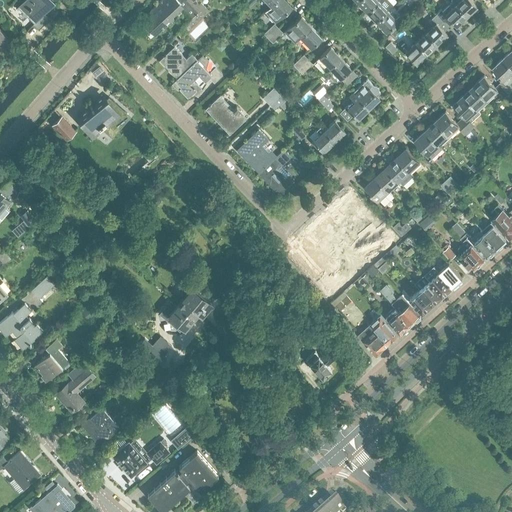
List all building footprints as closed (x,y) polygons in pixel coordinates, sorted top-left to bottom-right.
[(23,0),(16,8),(38,29),(49,18),(44,13),(55,1),(54,0),(23,0)] [(173,16),(170,13),(180,2),(178,0),(160,0),(159,1),(141,19),(146,23),(148,21),(151,25),(149,27),(150,27),(151,26),(156,32),(173,16)] [(187,0),(188,1),(198,11),(200,9),(205,14),(209,10),(199,0),(187,0)] [(286,0),(276,0),(271,5),(265,11),(274,21),(281,16),(291,6),(286,0)] [(356,0),(357,0),(366,10),(376,0),(356,0)] [(388,9),(378,0),(376,0),(366,10),(376,20),(388,9)] [(451,0),(453,1),(452,1),(466,16),(476,6),(470,0),(451,0)] [(198,11),(188,1),(182,7),(192,17),(198,11)] [(466,16),(452,1),(442,11),(441,9),(436,13),(436,14),(449,27),(453,23),(456,26),(466,16)] [(198,11),(192,17),(185,24),(185,25),(177,33),(180,37),(205,14),(200,9),(198,11)] [(397,20),(388,9),(376,20),(386,31),(397,20)] [(449,27),(436,14),(429,21),(432,25),(425,32),(437,44),(447,34),(444,31),(449,27)] [(300,36),(311,26),(301,15),(284,32),(285,33),(285,35),(288,38),(290,38),(294,42),(301,36),(300,36)] [(268,38),(278,28),(274,23),(264,33),(268,38)] [(321,36),(311,26),(300,36),(301,36),(310,46),(321,36)] [(390,32),(391,33),(395,37),(402,30),(397,26),(390,32)] [(0,49),(11,40),(0,27),(0,49)] [(278,28),(268,38),(272,42),(283,32),(278,28)] [(425,32),(415,41),(426,53),(437,44),(425,32)] [(426,53),(415,41),(405,51),(416,63),(426,53)] [(177,78),(197,59),(195,57),(190,62),(174,45),(160,59),(177,78)] [(326,70),(340,57),(330,46),(320,56),(316,60),(326,70)] [(197,59),(177,78),(175,80),(173,82),(187,97),(189,95),(193,91),(196,94),(197,92),(198,93),(202,88),(195,81),(194,82),(192,80),(198,74),(205,80),(208,77),(214,83),(222,75),(215,68),(210,73),(206,69),(209,60),(205,55),(204,56),(203,54),(197,59)] [(298,69),(308,59),(303,54),(293,64),(294,65),(291,68),(294,72),(298,69)] [(511,64),(504,56),(492,67),(503,79),(499,83),(509,93),(511,90),(511,88),(509,85),(511,81),(511,64)] [(340,57),(326,70),(330,75),(330,77),(333,81),(336,81),(350,68),(340,57)] [(312,63),(308,59),(298,69),(302,73),(312,63)] [(342,80),(347,84),(357,74),(353,70),(342,80)] [(484,75),(473,85),(487,100),(497,91),(504,98),(509,93),(499,83),(495,87),(484,75)] [(367,78),(356,90),(371,105),(379,97),(377,95),(380,92),(379,91),(379,90),(379,88),(378,87),(378,86),(377,86),(376,85),(375,85),(373,85),(367,78)] [(473,85),(464,94),(478,109),(487,100),(473,85)] [(269,103),(279,93),(273,87),(263,97),(269,103)] [(371,105),(356,90),(349,96),(353,100),(344,108),(352,115),(354,113),(358,118),(371,105)] [(104,92),(75,116),(92,136),(102,128),(112,137),(131,115),(104,92)] [(285,99),(279,93),(269,103),(275,109),(285,99)] [(326,98),(323,94),(318,99),(328,109),(333,105),(326,98)] [(478,109),(464,94),(453,103),(464,115),(461,119),(470,129),(472,127),(473,123),(471,121),(481,112),(478,109)] [(229,133),(240,123),(246,117),(236,106),(234,109),(220,95),(206,108),(229,133)] [(284,109),(289,104),(285,100),(280,105),(284,109)] [(446,111),(435,121),(449,136),(458,127),(465,134),(470,129),(461,119),(457,122),(446,111)] [(75,130),(62,115),(53,124),(66,138),(75,130)] [(324,130),(334,140),(345,130),(335,120),(324,130)] [(449,136),(435,121),(425,130),(439,144),(449,136)] [(298,135),(302,131),(296,124),(291,129),(298,135)] [(334,140),(324,130),(320,126),(316,130),(320,134),(314,140),(324,150),(334,140)] [(258,172),(276,155),(270,149),(268,151),(262,144),(268,139),(258,129),(237,149),(258,172)] [(439,144),(425,130),(415,139),(432,158),(443,148),(439,144)] [(301,139),(298,135),(293,139),(303,150),(307,146),(301,139)] [(396,157),(409,171),(420,161),(406,147),(396,157)] [(284,148),(276,155),(258,172),(278,193),(294,179),(288,172),(285,175),(279,167),(291,155),(284,148)] [(386,166),(399,181),(400,180),(414,176),(409,171),(396,157),(386,166)] [(474,171),(479,167),(475,162),(470,166),(474,171)] [(386,166),(376,176),(389,190),(399,181),(386,166)] [(389,190),(376,176),(365,185),(379,200),(379,199),(384,204),(393,195),(389,190)] [(446,180),(454,189),(458,184),(450,176),(446,180)] [(454,189),(446,180),(441,184),(449,193),(454,189)] [(0,217),(2,219),(9,211),(5,208),(10,201),(0,192),(0,217)] [(444,198),(439,193),(434,197),(439,203),(444,198)] [(450,196),(442,203),(445,207),(453,200),(450,196)] [(341,224),(351,234),(356,229),(359,232),(378,215),(365,201),(361,206),(352,197),(338,210),(347,219),(341,224)] [(433,207),(429,203),(424,207),(428,212),(433,207)] [(492,219),(494,221),(508,236),(510,238),(511,238),(511,215),(509,215),(498,203),(494,207),(499,212),(492,219)] [(35,221),(27,210),(20,215),(29,226),(35,221)] [(418,221),(423,217),(419,211),(413,216),(418,221)] [(431,214),(420,223),(426,229),(437,220),(431,214)] [(342,238),(348,243),(354,237),(351,234),(341,224),(336,229),(327,220),(314,233),(330,251),(342,238)] [(402,225),(398,221),(393,226),(402,235),(411,226),(406,222),(402,225)] [(508,236),(494,221),(492,223),(491,222),(482,230),(484,233),(497,247),(500,248),(503,245),(503,241),(506,238),(508,236)] [(487,255),(473,239),(470,235),(458,223),(453,228),(463,238),(462,239),(463,240),(457,246),(459,249),(469,260),(463,264),(469,270),(474,266),(475,266),(478,267),(482,264),(482,261),(485,257),(487,255)] [(424,234),(420,229),(414,234),(418,239),(424,234)] [(497,247),(484,233),(481,235),(479,233),(473,239),(487,255),(491,256),(494,253),(494,250),(497,247)] [(387,252),(392,257),(401,249),(396,244),(387,252)] [(306,251),(301,245),(291,255),(304,268),(313,276),(329,261),(316,247),(311,252),(308,249),(306,251)] [(411,247),(405,252),(409,256),(415,251),(411,247)] [(444,251),(451,259),(455,255),(448,247),(444,251)] [(0,260),(3,265),(11,258),(4,249),(0,252),(0,260)] [(392,257),(387,252),(375,263),(379,268),(383,272),(391,265),(387,260),(392,257)] [(446,265),(439,271),(453,286),(462,277),(447,260),(444,263),(446,265)] [(371,266),(367,271),(372,277),(377,272),(371,266)] [(453,286),(439,271),(430,280),(443,295),(453,286)] [(361,277),(368,285),(373,281),(366,273),(361,277)] [(426,283),(420,288),(433,303),(443,295),(430,280),(427,276),(423,280),(426,283)] [(31,289),(39,298),(51,287),(43,278),(31,289)] [(171,315),(167,320),(179,330),(183,325),(184,326),(200,308),(205,310),(211,302),(198,291),(200,288),(189,279),(188,280),(187,280),(187,281),(186,281),(186,282),(185,284),(184,286),(184,288),(184,289),(184,290),(184,292),(184,293),(184,294),(185,294),(185,295),(170,314),(171,315)] [(0,300),(8,293),(0,283),(0,300)] [(420,314),(401,293),(396,298),(392,293),(394,291),(387,283),(381,289),(384,293),(395,306),(411,323),(414,321),(417,321),(421,317),(421,315),(420,314)] [(433,303),(420,288),(415,293),(410,298),(403,290),(402,291),(403,292),(401,293),(420,314),(423,312),(433,303)] [(345,304),(341,300),(336,305),(340,309),(345,304)] [(6,330),(9,333),(12,330),(17,336),(14,339),(22,348),(34,338),(33,337),(42,329),(36,322),(35,323),(27,314),(31,310),(25,303),(14,312),(12,311),(0,321),(0,329),(3,333),(6,330)] [(411,323),(395,306),(386,315),(401,332),(404,332),(407,329),(408,326),(411,323)] [(369,324),(387,344),(399,334),(385,319),(380,324),(378,321),(377,322),(372,316),(369,319),(372,322),(369,324)] [(387,344),(369,324),(358,334),(363,340),(376,354),(387,344)] [(46,382),(69,361),(58,348),(62,344),(56,338),(45,347),(49,352),(35,365),(43,374),(41,376),(46,382)] [(145,338),(138,346),(144,352),(157,363),(164,355),(151,344),(145,338)] [(237,354),(244,347),(241,343),(233,350),(237,354)] [(331,369),(327,364),(337,355),(331,347),(320,356),(315,350),(306,358),(322,377),(331,369)] [(84,401),(75,392),(94,375),(82,361),(69,373),(74,379),(63,388),(65,390),(58,396),(72,412),(84,401)] [(129,387),(134,383),(135,384),(137,382),(133,377),(126,382),(129,387)] [(91,443),(96,448),(105,441),(103,439),(118,426),(102,407),(90,417),(91,419),(84,424),(96,438),(91,443)] [(195,434),(187,425),(185,427),(187,430),(172,442),(178,448),(195,434)] [(0,446),(9,438),(0,427),(0,446)] [(156,463),(169,451),(160,440),(142,456),(136,450),(141,445),(135,439),(130,443),(129,441),(113,455),(131,476),(147,462),(146,462),(151,457),(156,463)] [(3,456),(0,458),(0,468),(3,465),(23,488),(31,481),(29,478),(38,471),(33,465),(31,466),(23,457),(25,455),(20,450),(8,462),(3,456)] [(182,469),(178,472),(186,481),(190,478),(200,490),(218,474),(197,450),(179,466),(182,469)] [(186,481),(178,472),(175,469),(148,494),(162,509),(188,484),(186,481)] [(62,489),(57,484),(31,507),(35,511),(44,511),(54,504),(57,507),(56,507),(59,511),(66,511),(74,506),(67,498),(60,490),(62,489)] [(323,502),(331,511),(338,511),(339,511),(343,511),(345,511),(331,495),(323,502)] [(331,511),(323,502),(315,509),(317,511),(331,511)]
